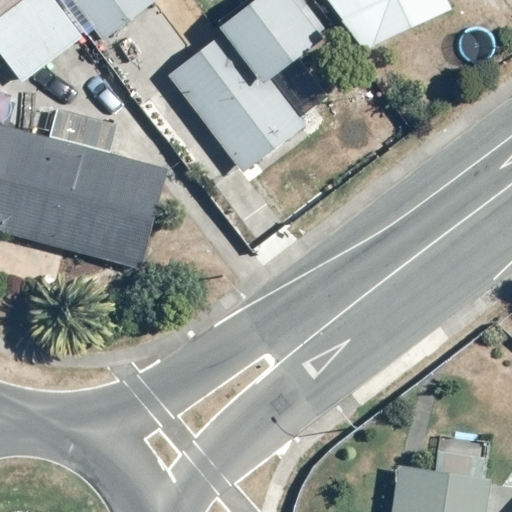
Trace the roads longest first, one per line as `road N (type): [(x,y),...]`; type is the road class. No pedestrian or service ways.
road 1 (tertiary): [(93,438),(252,332),(338,312)]
road 2 (tertiary): [(338,312),(289,395),(165,511)]
road 3 (tertiary): [(511,183),(338,312)]
